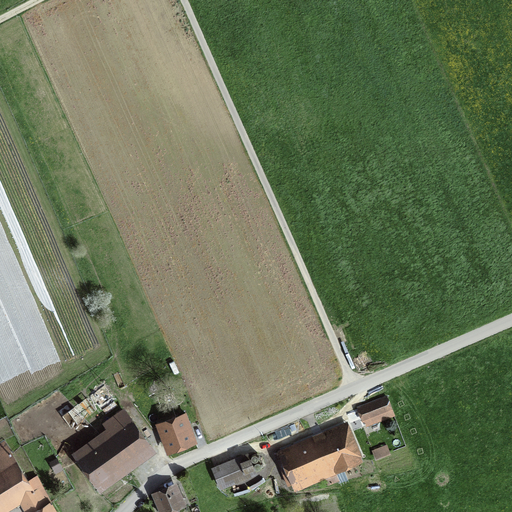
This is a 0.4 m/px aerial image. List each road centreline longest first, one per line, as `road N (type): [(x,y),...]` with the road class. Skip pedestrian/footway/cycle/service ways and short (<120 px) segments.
road 1 (unclassified): [(511,319),(162,468),(118,511)]
road 2 (track): [(344,391),(174,0)]
